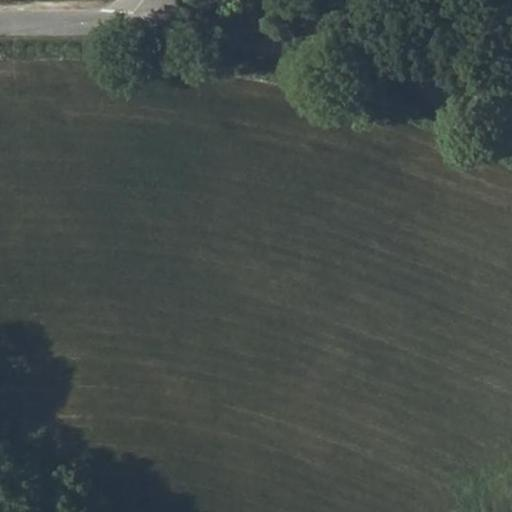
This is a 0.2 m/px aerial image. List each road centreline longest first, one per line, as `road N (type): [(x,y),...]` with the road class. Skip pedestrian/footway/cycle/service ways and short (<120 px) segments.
road 1 (tertiary): [(131,26),(320,54),(511,115)]
road 2 (tertiary): [(0,26),(131,26)]
